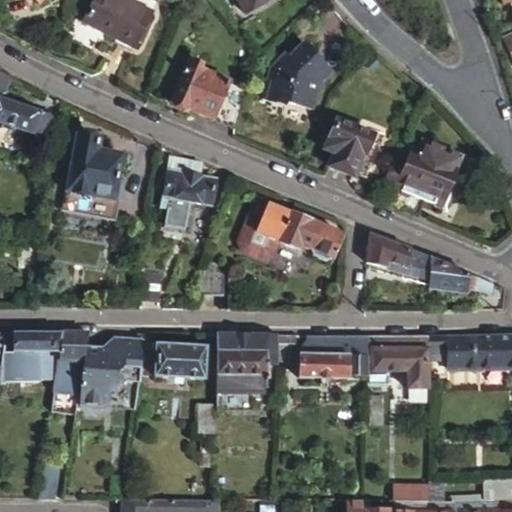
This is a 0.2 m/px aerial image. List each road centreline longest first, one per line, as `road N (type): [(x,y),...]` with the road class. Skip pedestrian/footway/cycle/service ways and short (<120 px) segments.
road 1 (residential): [(0,52),(511,275)]
road 2 (residential): [(511,321),(0,317)]
road 3 (residential): [(495,116),(354,0)]
road 4 (residential): [(458,0),(495,116)]
